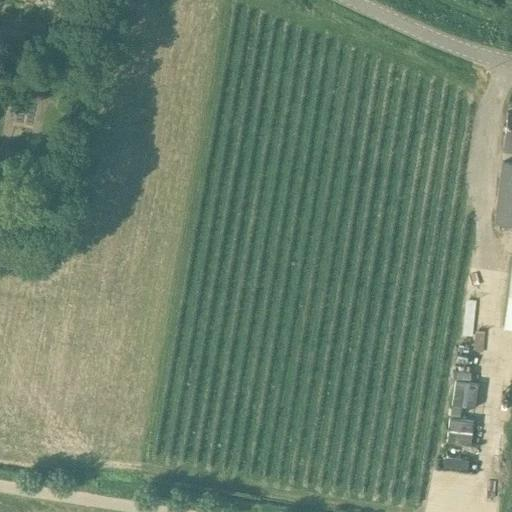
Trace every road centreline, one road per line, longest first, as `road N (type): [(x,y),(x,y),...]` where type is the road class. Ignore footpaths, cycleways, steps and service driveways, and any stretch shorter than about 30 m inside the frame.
road 1 (unclassified): [(350,0),(461,50),(511,63)]
road 2 (unclassified): [(167,511),(0,485)]
